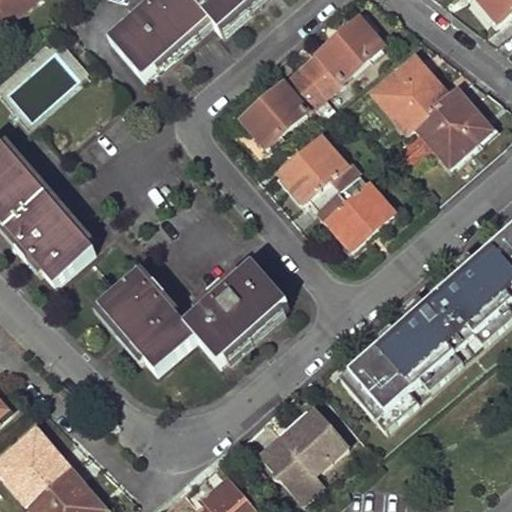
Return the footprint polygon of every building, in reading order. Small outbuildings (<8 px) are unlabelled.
[(0,42),(49,0),(12,0),(0,11),(0,42)] [(162,0),(109,45),(143,85),(210,27),(220,40),(267,0),(162,0)] [(511,0),(478,0),(478,1),(490,16),(500,28),(511,19),(511,0)] [(358,30),(241,131),(265,157),(381,55),(358,30)] [(63,49),(54,55),(78,83),(86,76),(63,49)] [(414,67),(372,105),(406,142),(416,134),(450,173),(491,137),(483,128),(456,98),(448,106),(428,83),(414,67)] [(320,149),(278,187),(300,212),(306,208),(351,258),(393,221),(349,171),(344,176),(320,149)] [(0,152),(0,232),(54,295),(93,262),(0,152)] [(511,240),(343,387),(386,437),(511,328),(511,240)] [(136,284),(97,319),(152,383),(193,348),(216,374),(286,315),(252,276),(182,336),(136,284)] [(302,508),(324,490),(316,481),(349,453),(318,416),(285,444),(281,439),(259,458),(302,508)] [(97,511),(34,441),(0,471),(0,484),(24,511),(97,511)] [(253,511),(228,484),(205,503),(210,509),(206,511),(253,511)]
